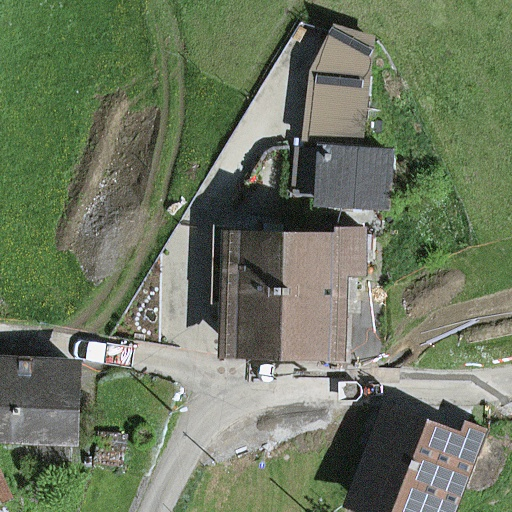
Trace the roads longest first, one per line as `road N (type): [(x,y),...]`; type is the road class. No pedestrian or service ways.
road 1 (track): [(69,344),(148,216),(174,91),(163,0)]
road 2 (residential): [(511,382),(242,381)]
road 3 (residential): [(242,381),(69,344),(0,340)]
road 4 (residential): [(242,381),(194,432),(156,511)]
